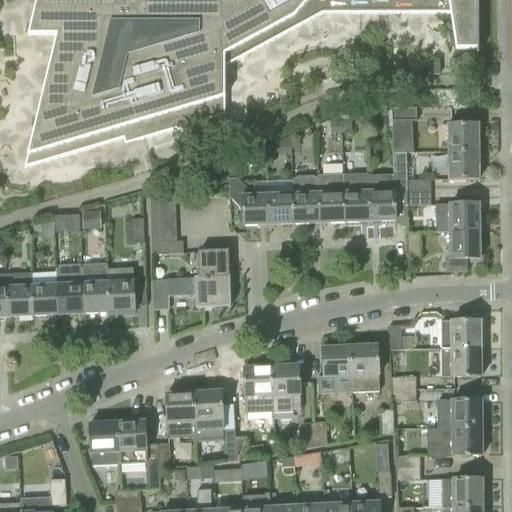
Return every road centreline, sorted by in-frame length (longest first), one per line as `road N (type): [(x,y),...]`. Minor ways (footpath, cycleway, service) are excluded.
road 1 (track): [(0,225),(144,182),(317,107),(385,87),(511,85)]
road 2 (residential): [(53,405),(285,323),(418,296),(511,295)]
